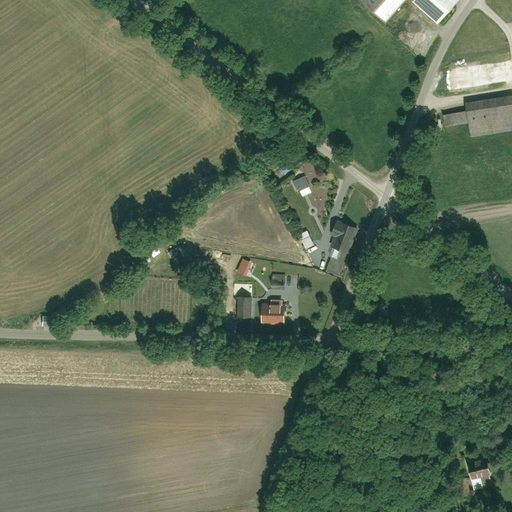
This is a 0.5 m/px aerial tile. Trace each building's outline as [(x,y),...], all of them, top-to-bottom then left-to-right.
[(405,0),(361,0),(360,1),(384,23),(405,0)] [(451,0),(419,0),(415,5),(436,25),(456,4),(451,0)] [(511,99),(468,105),(472,136),(511,130),(511,99)] [(292,179),(297,195),(311,191),(306,174),(292,179)] [(344,223),(334,246),(351,253),(360,229),(344,223)] [(309,237),(299,241),(303,251),(313,247),(309,237)] [(332,256),(325,273),(337,278),(344,260),(332,256)] [(273,281),(273,292),(286,292),(286,282),(273,281)] [(287,306),(265,307),(265,321),(288,320),(287,306)] [(465,465),(470,487),(500,479),(494,458),(465,465)]
